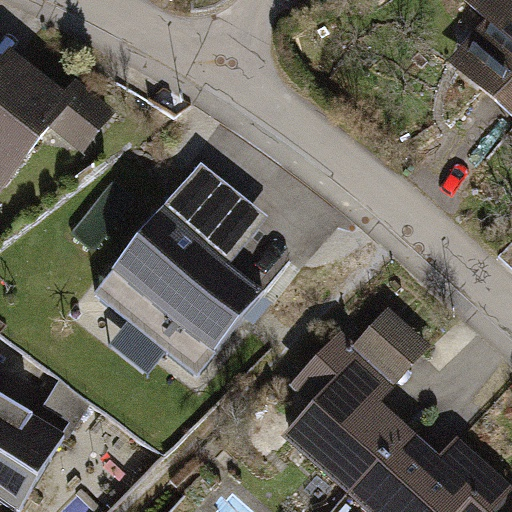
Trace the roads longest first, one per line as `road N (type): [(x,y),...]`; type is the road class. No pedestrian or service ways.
road 1 (residential): [(511,308),(222,68)]
road 2 (residential): [(222,68),(95,0)]
